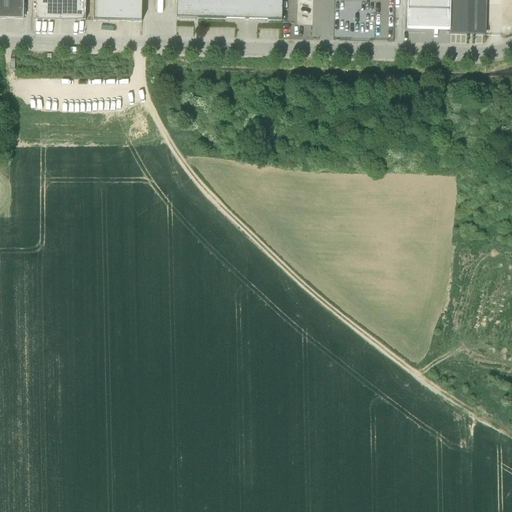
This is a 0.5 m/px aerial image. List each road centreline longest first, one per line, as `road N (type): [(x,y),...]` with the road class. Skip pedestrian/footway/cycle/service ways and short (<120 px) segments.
road 1 (unclassified): [(0,44),(463,54),(511,47)]
road 2 (track): [(134,46),(140,84),(191,176),(326,307),(419,375),(445,359)]
